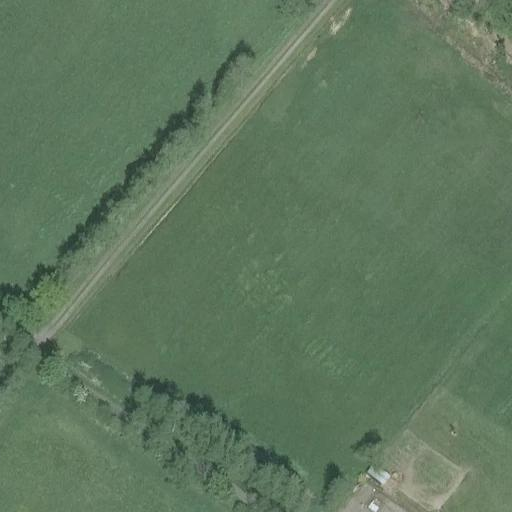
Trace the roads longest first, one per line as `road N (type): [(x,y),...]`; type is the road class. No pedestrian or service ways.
road 1 (track): [(13,345),(62,309),(326,0)]
road 2 (unclassified): [(0,336),(266,511)]
